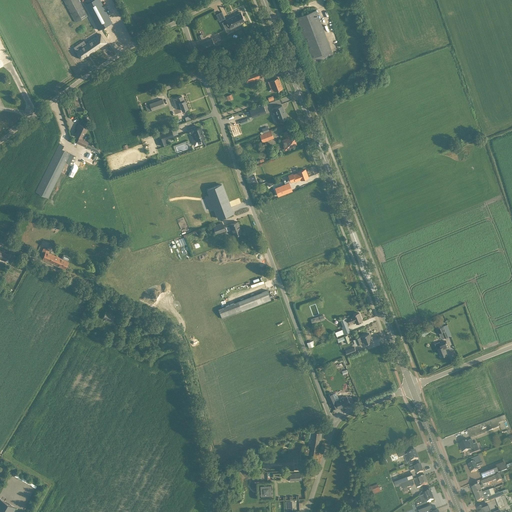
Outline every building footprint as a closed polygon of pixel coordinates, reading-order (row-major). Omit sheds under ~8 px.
[(64,0),(76,22),(88,16),(79,0),(64,0)] [(92,0),(84,4),(98,30),(112,22),(100,0),(92,0)] [(312,57),(314,62),(319,60),(333,54),(331,50),(318,14),(316,10),(297,17),(312,57)] [(225,20),(230,29),(241,23),(241,22),(244,20),(241,12),(238,14),(237,13),(236,14),(237,14),(225,20)] [(72,26),(71,27),(74,32),(75,31),(89,23),(86,18),(72,26)] [(76,50),(76,51),(81,59),(106,42),(101,34),(86,44),(76,50)] [(211,38),(200,43),(203,50),(204,50),(222,41),(219,34),(211,38)] [(246,76),(244,76),(244,77),(246,81),(246,82),(254,79),(266,75),(264,70),(263,69),(245,75),(246,76)] [(273,79),(270,80),(268,81),(272,92),(282,88),(278,77),(273,79)] [(431,79),(425,82),(428,90),(434,88),(431,79)] [(425,82),(419,84),(422,92),(428,90),(425,82)] [(444,85),(437,88),(442,96),(448,93),(444,85)] [(182,96),(173,99),(175,105),(176,107),(180,106),(182,110),(188,108),(185,100),(183,100),(182,96)] [(145,105),(147,112),(165,105),(162,99),(145,105)] [(263,105),(249,110),(252,117),(266,112),(263,105)] [(282,105),(272,109),(274,114),(277,113),(279,121),(287,118),(282,105)] [(437,115),(432,123),(438,127),(443,119),(437,115)] [(387,121),(379,126),(383,132),(391,128),(387,121)] [(75,135),(82,138),(87,128),(78,124),(77,128),(78,129),(75,135)] [(194,132),(197,141),(204,138),(200,127),(196,128),(195,125),(196,125),(195,125),(188,128),(190,133),(194,132)] [(157,135),(161,146),(167,144),(165,139),(173,136),(171,130),(157,135)] [(260,135),(262,142),(274,138),(271,130),(260,135)] [(282,141),(282,142),(282,143),(285,149),(294,146),(293,144),(296,143),(294,138),(293,135),(290,136),(288,130),(284,132),(286,138),(284,139),(283,139),(283,140),(282,140),(282,141)] [(404,132),(398,134),(401,142),(407,140),(404,132)] [(79,137),(76,142),(86,147),(88,144),(88,142),(79,137)] [(40,194),(48,198),(70,153),(61,149),(63,145),(60,143),(35,192),(40,194)] [(96,160),(98,155),(87,151),(85,156),(96,160)] [(70,153),(66,162),(66,163),(72,165),(76,156),(71,154),(70,153)] [(293,173),(288,175),(291,181),(295,180),(295,181),(300,179),(301,180),(308,177),(305,169),(298,172),(298,173),(293,175),(293,173)] [(253,175),(249,177),(252,184),(257,182),(254,175),(253,175)] [(222,184),(207,189),(218,218),(232,213),(222,184)] [(284,184),(275,188),(278,196),(288,193),(284,184)] [(455,185),(447,188),(450,194),(458,191),(455,185)] [(379,191),(371,194),(376,206),(383,204),(379,191)] [(229,224),(234,236),(237,234),(242,232),(238,221),(233,223),(229,224)] [(213,226),(216,234),(225,230),(222,222),(213,226)] [(41,252),(39,257),(65,269),(67,264),(70,258),(63,255),(62,258),(48,252),(49,250),(47,249),(45,252),(43,251),(44,247),(41,252)] [(256,259),(190,281),(199,310),(188,314),(193,331),(221,322),(214,301),(265,284),(260,269),(259,269),(256,259)] [(218,308),(222,317),(271,299),(267,290),(237,301),(218,308)] [(91,306),(97,309),(104,297),(99,294),(98,296),(97,296),(91,306)] [(106,310),(102,318),(111,322),(115,315),(106,310)] [(348,316),(341,319),(343,325),(344,326),(348,325),(351,323),(350,322),(355,320),(357,323),(358,323),(362,321),(359,313),(354,314),(353,315),(354,316),(349,318),(348,316)] [(319,316),(310,319),(312,324),(321,321),(319,316)] [(442,331),(445,338),(448,336),(451,335),(447,324),(444,326),(436,329),(438,333),(442,331)] [(419,330),(422,336),(429,333),(426,327),(419,330)] [(308,347),(315,345),(310,328),(303,330),(308,347)] [(356,338),(358,345),(362,343),(361,340),(364,339),(365,344),(372,341),(369,333),(356,338)] [(470,334),(459,339),(462,346),(474,341),(470,334)] [(338,342),(345,340),(346,343),(350,342),(347,335),(337,339),(338,342)] [(438,348),(441,356),(447,354),(445,348),(449,347),(446,341),(440,343),(439,342),(435,344),(437,348),(438,348)] [(328,396),(334,409),(338,407),(339,408),(350,403),(348,399),(347,396),(339,399),(336,392),(332,394),(328,396)] [(496,419),(468,430),(471,438),(499,427),(498,423),(496,419)] [(310,457),(318,458),(322,432),(311,430),(308,445),(310,446),(310,448),(304,447),(304,452),(309,452),(310,452),(309,456),(310,456),(310,457)] [(468,452),(470,455),(479,451),(477,444),(473,445),(472,442),(466,443),(466,444),(460,446),(463,453),(468,452)] [(404,453),(398,456),(399,459),(404,457),(406,465),(408,464),(410,467),(417,464),(416,461),(418,460),(415,452),(410,454),(408,455),(405,456),(404,453)] [(468,466),(471,473),(478,471),(477,468),(482,466),(479,457),(469,461),(470,465),(468,466)] [(415,470),(417,475),(423,473),(420,466),(414,468),(414,467),(409,469),(410,472),(415,470)] [(480,473),(483,479),(498,474),(496,467),(480,473)] [(412,475),(398,481),(400,485),(405,483),(412,480),(414,480),(412,475)] [(484,481),(485,485),(496,481),(497,483),(502,481),(500,475),(484,481)] [(414,480),(417,488),(421,487),(427,485),(425,478),(419,480),(418,479),(414,480)] [(401,485),(404,493),(409,491),(407,488),(414,486),(412,480),(405,483),(405,484),(401,485)] [(261,485),(262,495),(272,495),(271,485),(261,485)] [(376,486),(370,488),(373,495),(380,492),(379,488),(377,485),(376,486)] [(472,490),(475,496),(482,494),(480,490),(484,489),(483,486),(472,490)] [(422,505),(417,507),(418,511),(429,511),(432,511),(430,505),(429,505),(429,503),(434,501),(431,493),(430,494),(428,489),(425,491),(427,495),(426,495),(424,496),(419,498),(422,505)] [(482,494),(475,496),(477,503),(482,501),(488,499),(489,502),(495,500),(500,498),(501,497),(507,495),(506,491),(501,493),(500,494),(495,496),(491,498),(489,491),(482,494)] [(0,511),(12,511),(15,507),(0,498),(0,511)] [(495,500),(498,508),(504,506),(500,498),(495,500)]
